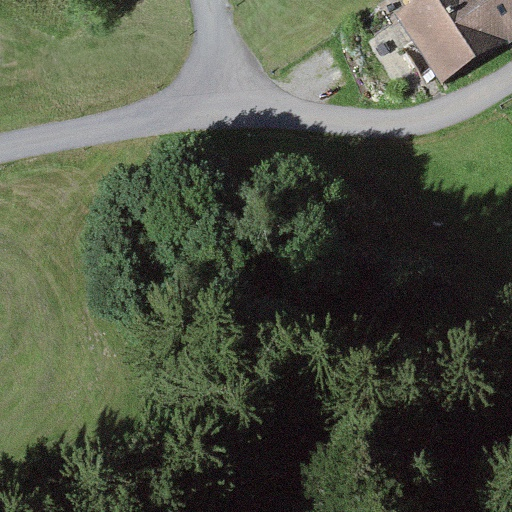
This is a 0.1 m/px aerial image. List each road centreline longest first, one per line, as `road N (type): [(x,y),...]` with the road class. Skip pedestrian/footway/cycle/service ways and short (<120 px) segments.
road 1 (unclassified): [(241,113),(382,133),(450,127),(511,90)]
road 2 (unclassified): [(0,158),(241,113)]
